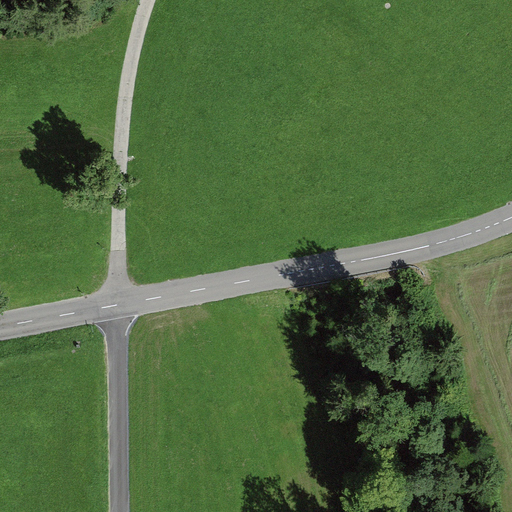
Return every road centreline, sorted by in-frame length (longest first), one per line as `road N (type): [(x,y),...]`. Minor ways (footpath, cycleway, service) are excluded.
road 1 (tertiary): [(511,210),(0,319)]
road 2 (track): [(124,511),(124,94),(161,0)]
